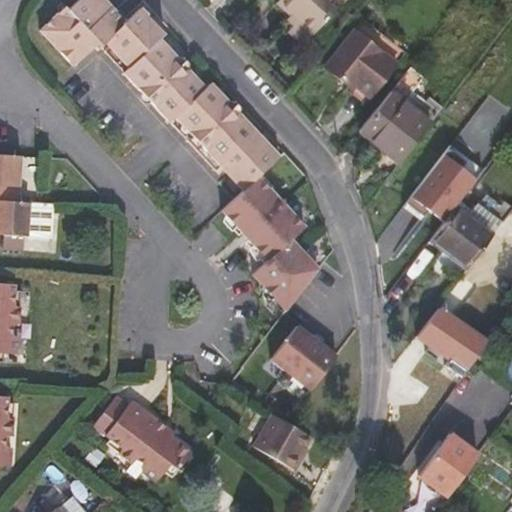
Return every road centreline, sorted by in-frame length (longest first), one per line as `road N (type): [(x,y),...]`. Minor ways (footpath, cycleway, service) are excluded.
road 1 (residential): [(165,0),(311,158),(349,254),(375,370),(331,511)]
road 2 (residential): [(0,74),(179,255),(183,309)]
